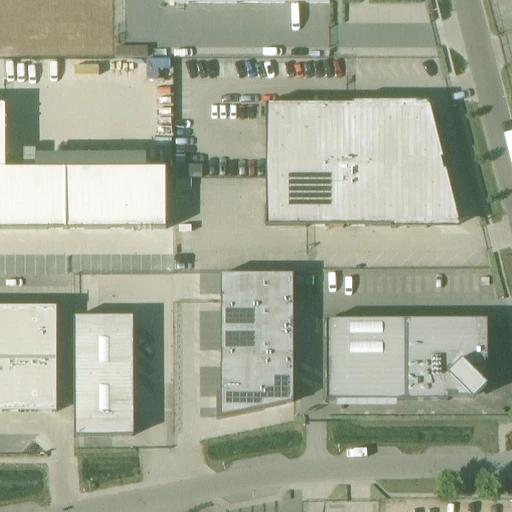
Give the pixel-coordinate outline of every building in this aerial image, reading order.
[(0,230),(166,231),(166,167),(5,167),(5,103),(0,103),(0,230)] [(265,105),(265,227),(391,227),(391,229),(396,229),(396,226),(457,226),(444,176),(447,175),(446,170),(444,171),(441,160),(443,159),(442,155),(439,156),(427,106),(356,106),(356,103),(351,103),(351,105),(265,105)] [(220,275),(220,418),(293,403),(293,275),(220,275)] [(0,411),(55,412),(55,310),(0,309),(0,411)] [(74,438),(134,438),(133,318),(73,318),(74,438)] [(487,362),(487,321),(326,321),(326,402),(336,402),(336,398),(396,398),(396,402),(448,401),(448,399),(470,399),(472,402),(488,387),(485,384),(485,362),(487,362)]
